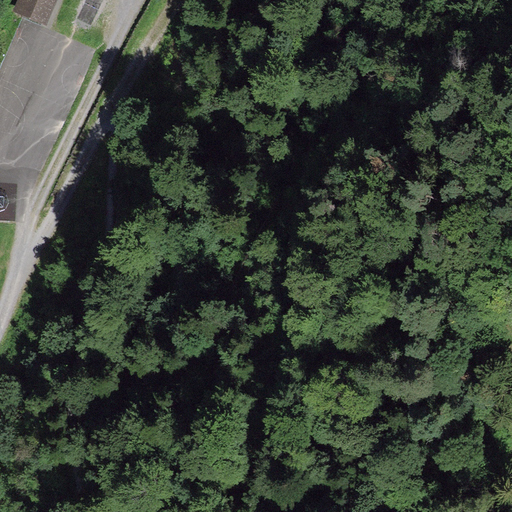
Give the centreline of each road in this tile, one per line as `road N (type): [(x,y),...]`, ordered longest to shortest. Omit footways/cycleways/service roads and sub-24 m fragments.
road 1 (track): [(17,279),(34,204),(135,0)]
road 2 (track): [(0,327),(17,279),(111,109)]
road 3 (track): [(111,109),(172,0)]
